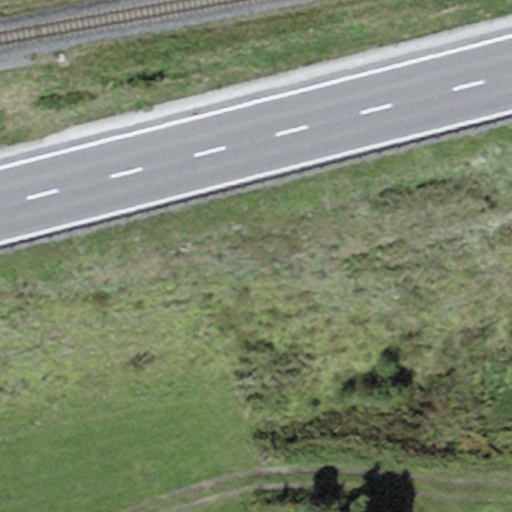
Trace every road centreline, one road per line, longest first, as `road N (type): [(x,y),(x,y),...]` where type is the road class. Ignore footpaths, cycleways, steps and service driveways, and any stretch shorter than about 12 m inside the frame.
road 1 (primary): [(511,73),(0,204)]
road 2 (track): [(158,511),(240,482),(296,473),(511,487)]
